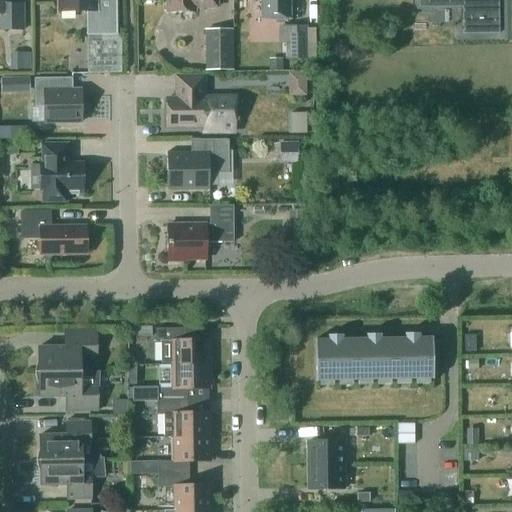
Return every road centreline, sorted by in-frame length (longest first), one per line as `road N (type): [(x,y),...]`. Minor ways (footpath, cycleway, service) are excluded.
road 1 (residential): [(511,266),(396,267),(302,289),(244,292)]
road 2 (residential): [(245,511),(244,292)]
road 3 (residential): [(125,83),(128,292)]
road 4 (residential): [(128,292),(0,289)]
road 5 (residential): [(6,511),(1,391)]
